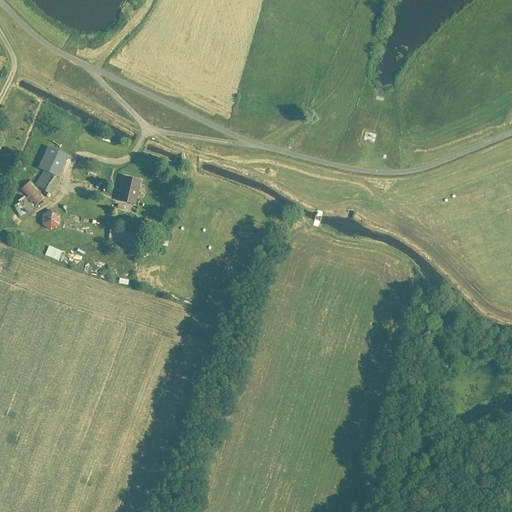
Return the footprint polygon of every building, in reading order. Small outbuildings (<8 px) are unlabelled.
[(48,147),(39,168),(57,176),(67,155),(48,147)] [(50,196),(60,181),(44,171),(34,185),(50,196)] [(140,181),(124,177),(119,201),(134,205),(140,181)] [(45,197),(30,181),(21,190),(36,206),(45,197)] [(34,209),(24,196),(18,201),(20,203),(13,206),(19,217),(26,213),(27,214),(34,209)] [(55,230),(55,213),(41,213),(41,230),(55,230)] [(148,235),(111,228),(107,243),(144,250),(148,235)] [(164,246),(166,238),(155,236),(153,244),(164,246)] [(46,247),(43,257),(57,262),(60,252),(46,247)] [(92,273),(102,270),(100,263),(90,265),(92,273)]
